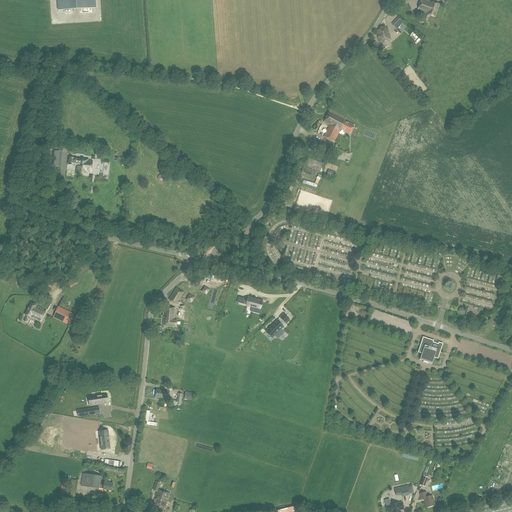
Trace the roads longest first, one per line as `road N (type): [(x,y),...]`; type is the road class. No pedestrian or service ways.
road 1 (unclassified): [(212,257),(270,205),(305,111),(391,0)]
road 2 (unclassified): [(511,350),(212,257)]
road 3 (unclassified): [(125,511),(151,310),(189,261)]
